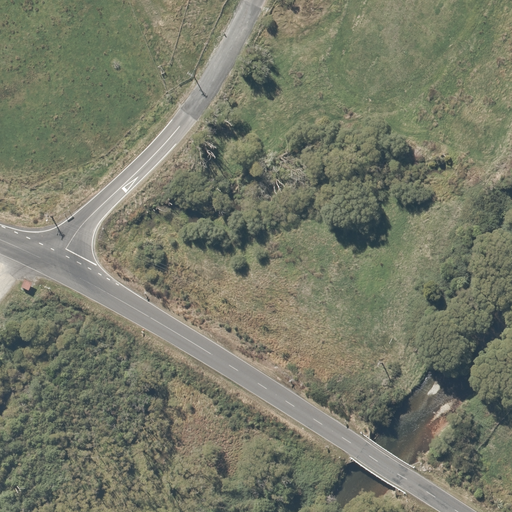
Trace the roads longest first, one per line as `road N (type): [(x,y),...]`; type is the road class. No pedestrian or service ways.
road 1 (secondary): [(55,262),(457,511)]
road 2 (unclassified): [(55,262),(74,231),(173,134),(253,0)]
